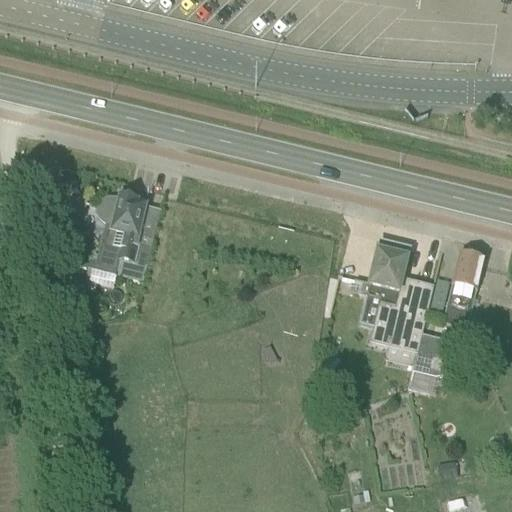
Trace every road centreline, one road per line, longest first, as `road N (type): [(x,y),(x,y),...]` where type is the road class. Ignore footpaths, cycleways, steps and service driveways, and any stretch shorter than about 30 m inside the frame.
road 1 (unclassified): [(0,10),(268,77),(408,94),(511,96)]
road 2 (secondary): [(511,216),(26,97)]
road 3 (track): [(62,511),(11,161),(20,121)]
